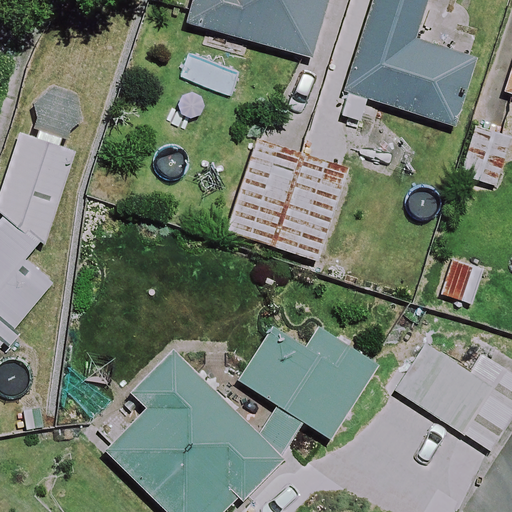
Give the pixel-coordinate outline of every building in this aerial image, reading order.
[(333,0),(198,0),(194,14),(319,50),(333,0)] [(418,0),(366,0),(337,95),(442,127),(462,63),(405,45),(418,0)] [(511,37),(493,95),(511,101),(511,37)] [(45,235),(51,238),(84,149),(26,127),(0,197),(0,204),(10,208),(0,220),(0,345),(56,277),(29,255),(45,235)] [(502,141),(467,130),(452,179),(486,190),(502,141)] [(354,162),(265,133),(236,221),(325,250),(354,162)] [(210,174),(188,150),(163,174),(185,197),(210,174)] [(475,274),(442,264),(432,299),(464,309),(475,274)] [(311,412),(339,430),(386,356),(325,318),(312,340),(281,320),(247,372),(285,396),(311,412)] [(476,369),(430,340),(399,388),(495,448),(511,420),(511,367),(487,352),(476,369)] [(266,426),(178,341),(135,384),(150,399),(108,442),(180,511),(223,511),(244,491),(248,494),(291,450),(288,447),(266,426)] [(311,412),(285,396),(266,426),(288,447),(311,412)]
